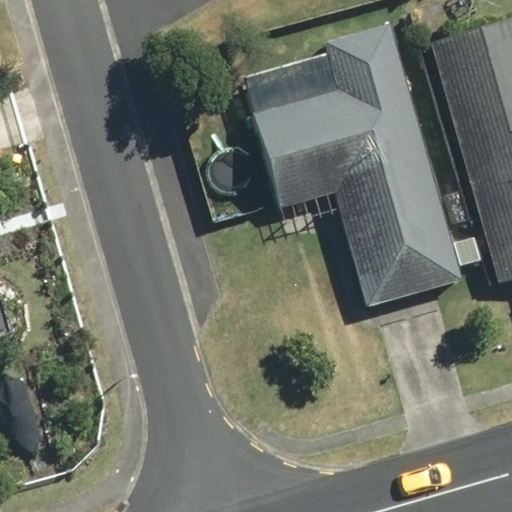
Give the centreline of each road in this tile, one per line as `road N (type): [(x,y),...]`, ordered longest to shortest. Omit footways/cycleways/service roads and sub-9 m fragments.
road 1 (residential): [(77,0),(223,511)]
road 2 (residential): [(511,476),(390,511)]
